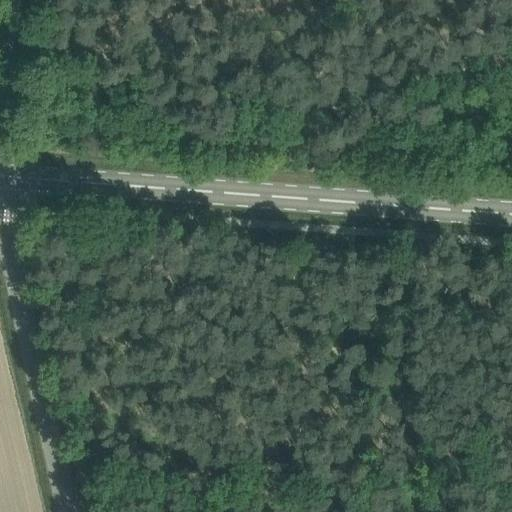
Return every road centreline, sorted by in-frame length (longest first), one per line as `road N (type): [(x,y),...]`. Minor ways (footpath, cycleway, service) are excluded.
road 1 (secondary): [(0,175),(511,213)]
road 2 (unclassified): [(69,511),(0,198)]
